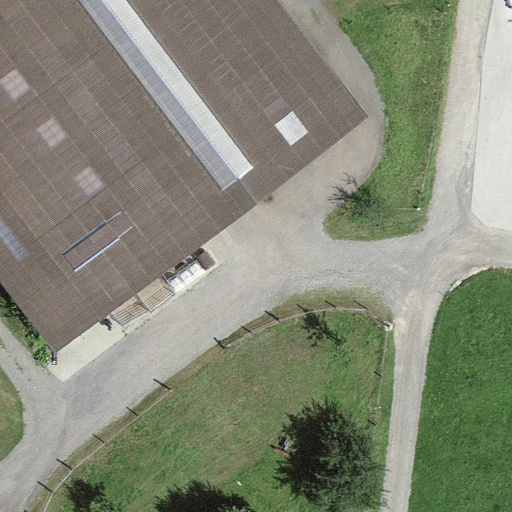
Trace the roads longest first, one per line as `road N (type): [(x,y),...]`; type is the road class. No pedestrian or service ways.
road 1 (track): [(0,505),(101,417),(309,288),(449,226)]
road 2 (track): [(397,511),(449,226)]
road 3 (track): [(449,226),(476,0)]
